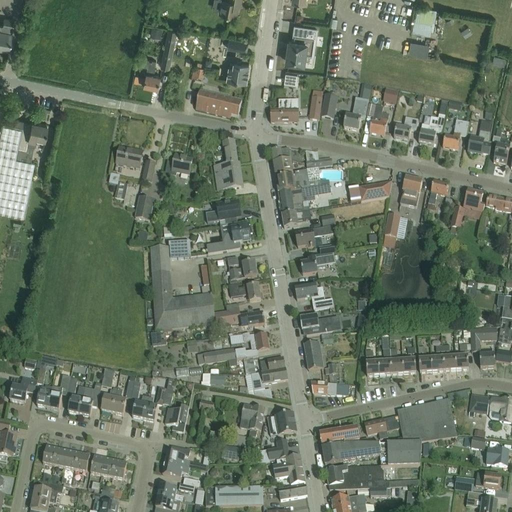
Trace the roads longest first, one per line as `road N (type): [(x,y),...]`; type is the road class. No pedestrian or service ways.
road 1 (tertiary): [(300,420),(253,133)]
road 2 (residential): [(511,189),(253,133)]
road 3 (residential): [(135,511),(143,467),(130,447),(46,430),(33,437),(16,511)]
road 4 (residential): [(300,420),(480,384),(511,388)]
road 5 (tertiary): [(253,133),(271,0)]
road 6 (unclassified): [(130,107),(0,78)]
road 7 (residential): [(253,133),(130,107)]
